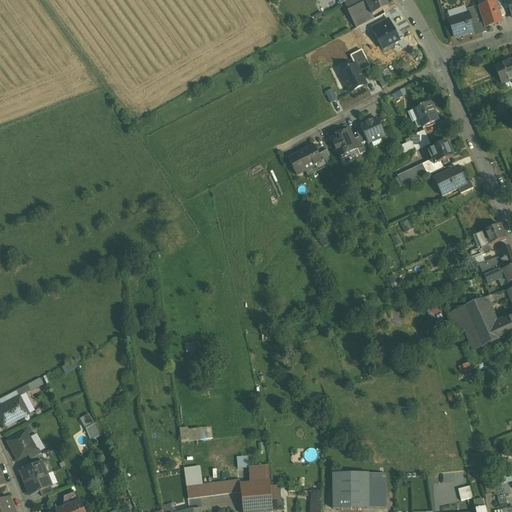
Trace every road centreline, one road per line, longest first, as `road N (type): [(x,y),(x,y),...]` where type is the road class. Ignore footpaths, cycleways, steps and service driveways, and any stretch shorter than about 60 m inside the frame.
road 1 (track): [(41,0),(182,195),(277,149)]
road 2 (residential): [(436,59),(511,221)]
